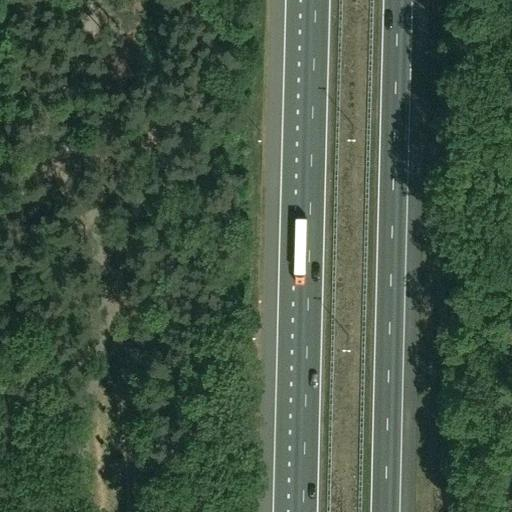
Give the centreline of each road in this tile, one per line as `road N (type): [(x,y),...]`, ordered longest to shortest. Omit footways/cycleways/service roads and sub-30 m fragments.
road 1 (unclassified): [(86,0),(91,30),(74,162),(104,294),(88,402),(98,511)]
road 2 (motorway): [(313,0),(301,511)]
road 3 (motorway): [(389,511),(400,0)]
